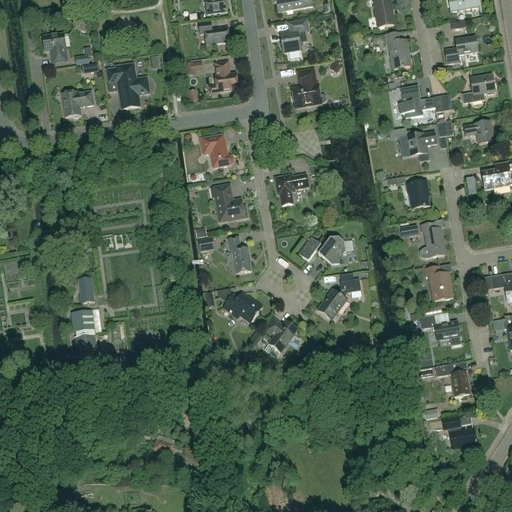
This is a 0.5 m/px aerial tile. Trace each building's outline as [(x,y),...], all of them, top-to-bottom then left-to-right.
[(228,14),(225,0),(205,0),(206,1),(208,16),(228,14)] [(312,9),(313,9),(312,7),(312,6),(311,5),(311,4),(310,3),(309,3),(308,2),(307,2),(306,1),(305,1),(304,1),(303,1),(302,0),(273,0),(274,1),(274,3),(275,5),(277,6),(279,15),(286,13),(293,12),(294,12),(304,10),(305,10),(304,10),(312,8),(312,9)] [(371,0),(372,1),(374,0),(379,29),(395,26),(390,0),(371,0)] [(449,0),(451,14),(481,8),(479,0),(449,0)] [(294,33),(280,35),(282,45),(281,46),(282,51),(283,51),(284,55),(301,52),(300,44),(307,43),(305,31),(308,31),(307,22),(292,24),(294,33)] [(465,22),(450,25),(452,31),(466,29),(465,22)] [(199,26),(200,36),(201,37),(205,36),(207,47),(230,44),(228,29),(212,31),(211,24),(199,26)] [(398,35),(385,37),(386,45),(388,45),(392,71),(411,68),(407,41),(400,42),(398,35)] [(66,50),(64,36),(43,39),(45,53),(51,52),(53,65),(67,63),(65,50),(66,50)] [(459,64),(458,58),(478,54),(476,38),(455,41),(457,49),(445,51),(447,66),(459,64)] [(150,57),(152,69),(161,68),(159,56),(150,57)] [(88,57),(76,59),(77,68),(90,66),(88,57)] [(202,70),(201,63),(185,65),(186,76),(192,75),(192,71),(202,70)] [(336,63),(330,71),(337,76),(343,68),(336,63)] [(218,96),(218,94),(238,91),(236,75),(230,76),(228,64),(215,66),(217,78),(215,78),(216,86),(210,87),(211,97),(218,96)] [(116,71),(107,72),(109,85),(118,84),(122,111),(140,109),(138,97),(149,95),(147,80),(136,81),(134,66),(116,69),(116,71)] [(295,110),(322,105),(324,105),(326,103),(326,101),(326,100),(325,98),(323,97),(321,98),(318,86),(316,86),(314,71),(298,74),(298,76),(299,77),(300,77),(300,82),(300,83),(300,84),(300,85),(301,85),(302,89),(292,91),(293,97),(292,98),(293,103),(294,104),(295,110)] [(470,80),(473,95),(463,96),(464,105),(485,101),(483,95),(487,94),(487,97),(494,95),(494,93),(495,93),(492,76),(470,80)] [(405,115),(406,120),(423,117),(422,112),(436,110),(434,100),(425,101),(426,105),(425,106),(422,107),(418,87),(400,90),(403,103),(400,103),(402,115),(405,115)] [(78,93),(61,96),(65,120),(73,118),(74,120),(76,120),(77,120),(78,119),(79,118),(81,117),(80,109),(94,107),(92,93),(78,95),(78,93)] [(441,98),(434,100),(436,110),(437,114),(443,113),(441,98)] [(451,122),(444,123),(446,138),(453,137),(451,122)] [(444,123),(436,125),(439,139),(446,138),(444,123)] [(464,128),(466,137),(477,136),(478,146),(494,143),(490,123),(475,125),(475,126),(464,128)] [(406,134),(407,138),(399,139),(403,160),(418,157),(420,164),(429,162),(427,147),(436,146),(434,134),(423,136),(423,135),(415,137),(415,132),(406,134)] [(224,137),(201,141),(204,154),(211,153),(212,161),(214,162),(215,169),(229,167),(230,167),(231,166),(232,165),(233,164),(233,163),(233,162),(233,161),(233,160),(232,159),(231,158),(230,158),(229,158),(228,157),(228,158),(224,137)] [(482,174),(485,191),(511,186),(511,185),(510,171),(511,171),(511,162),(508,163),(508,164),(495,166),(496,174),(492,175),(492,172),(482,174)] [(279,179),(275,180),(278,197),(280,196),(282,208),(293,206),(291,194),(295,194),(295,192),(309,189),(307,177),(292,179),(292,177),(283,179),(284,181),(280,181),(279,179)] [(405,178),(387,181),(387,187),(406,184),(405,178)] [(429,192),(427,182),(406,186),(407,195),(410,195),(412,210),(430,207),(428,199),(430,198),(428,198),(427,192),(429,192)] [(233,203),(230,187),(212,190),(214,200),(216,200),(220,224),(249,219),(246,207),(242,208),(241,202),(233,203)] [(502,197),(511,196),(511,188),(501,189),(502,197)] [(443,242),(441,230),(434,231),(433,225),(420,227),(422,234),(424,233),(426,245),(428,245),(429,250),(425,251),(421,253),(422,258),(426,259),(428,259),(446,256),(444,246),(443,246),(442,242),(443,242)] [(418,236),(417,227),(407,228),(409,238),(418,236)] [(86,235),(65,238),(66,250),(70,249),(87,247),(86,235)] [(239,239),(228,241),(230,253),(232,252),(237,276),(251,273),(249,261),(250,261),(248,250),(241,251),(239,239)] [(318,244),(311,239),(299,256),(309,263),(315,254),(332,266),(339,265),(339,266),(340,265),(339,265),(339,262),(343,257),(345,256),(346,257),(346,256),(344,244),(339,240),(330,241),(329,243),(323,239),(318,244)] [(212,241),(198,243),(200,253),(214,251),(212,241)] [(433,303),(453,299),(451,288),(450,288),(449,283),(450,283),(449,274),(441,275),(439,267),(425,270),(426,278),(429,277),(433,303)] [(505,288),(508,304),(511,303),(511,279),(511,280),(511,278),(504,279),(504,277),(483,280),(485,291),(505,288)] [(91,280),(78,282),(79,289),(81,305),(94,303),(91,280)] [(358,281),(353,282),(340,284),(341,291),(338,291),(336,294),(334,293),(326,304),(324,303),(318,312),(332,323),(347,303),(344,300),(348,295),(360,293),(358,281)] [(233,297),(223,310),(238,320),(241,316),(251,324),(250,324),(251,325),(256,317),(257,318),(259,316),(258,316),(262,309),(254,303),(252,304),(242,297),(242,296),(238,301),(233,297)] [(98,359),(92,311),(71,314),(73,334),(75,334),(76,333),(77,338),(75,338),(78,361),(86,360),(98,359)] [(434,317),(420,319),(422,331),(435,329),(437,342),(450,340),(451,348),(462,346),(458,323),(447,325),(443,326),(436,327),(434,317)] [(511,351),(511,318),(503,320),(505,331),(508,331),(509,337),(510,341),(509,341),(511,352),(511,351)] [(274,321),(267,331),(275,338),(269,346),(281,355),(298,332),(286,323),(283,328),(274,321)] [(259,332),(250,344),(255,348),(264,336),(259,332)] [(456,365),(444,367),(435,368),(437,379),(451,377),(455,398),(470,395),(468,385),(467,380),(466,374),(458,375),(456,365)] [(149,381),(150,387),(151,394),(155,394),(175,390),(173,377),(149,381)] [(442,422),(444,428),(444,431),(450,430),(451,434),(450,434),(453,451),(463,449),(463,448),(477,446),(474,430),(460,433),(459,428),(460,428),(459,418),(442,421),(442,422)] [(430,431),(444,428),(442,422),(429,424),(430,431)] [(158,436),(153,450),(170,456),(171,452),(182,456),(180,462),(202,469),(205,460),(191,455),(192,453),(174,446),(175,442),(158,436)]
